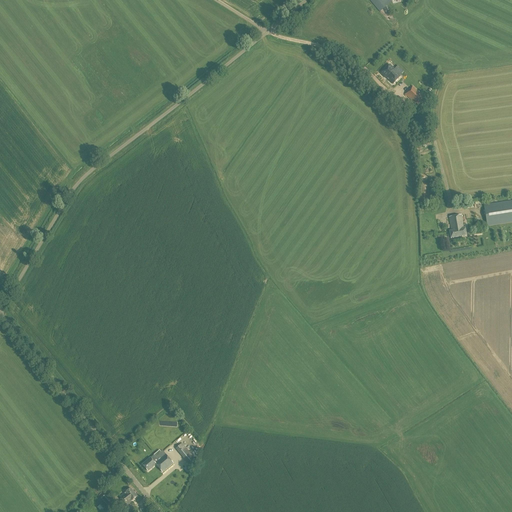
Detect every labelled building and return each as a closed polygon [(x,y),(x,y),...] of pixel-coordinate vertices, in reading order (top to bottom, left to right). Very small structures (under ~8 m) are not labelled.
[(369,0),(380,12),(386,7),(379,0),(369,0)] [(393,84),(400,76),(394,70),(395,69),(390,65),(381,74),(386,78),(393,84)] [(425,97),(412,86),(409,89),(410,90),(408,92),(407,91),(405,94),(417,106),(425,97)] [(489,227),(511,222),(511,200),(485,205),(489,227)] [(476,224),(473,213),(467,214),(470,226),(476,224)] [(463,215),(449,217),(451,231),(449,231),(451,238),(466,236),(465,229),(463,215)] [(424,216),(424,230),(442,229),(442,220),(433,220),(433,216),(424,216)] [(191,467),(195,464),(193,461),(196,459),(182,443),(176,449),(189,465),(189,464),(191,467)] [(173,463),(166,455),(166,454),(162,450),(156,456),(157,457),(153,460),(150,457),(142,464),(148,471),(156,465),(162,472),(173,463)] [(138,497),(131,488),(125,493),(125,492),(119,497),(127,506),(132,502),(132,501),(138,497)] [(113,504),(105,494),(101,498),(104,501),(103,502),(104,503),(105,503),(109,507),(107,509),(109,511),(111,511),(113,511),(117,508),(113,504)]
